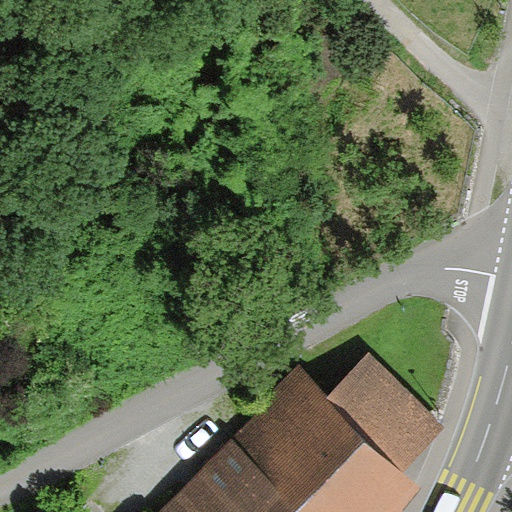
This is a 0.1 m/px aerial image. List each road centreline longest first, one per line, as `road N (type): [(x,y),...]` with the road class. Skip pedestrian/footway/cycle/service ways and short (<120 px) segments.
road 1 (residential): [(511,268),(432,268),(379,283),(40,473),(0,487)]
road 2 (track): [(511,110),(372,0)]
road 3 (tertiary): [(456,511),(504,386)]
